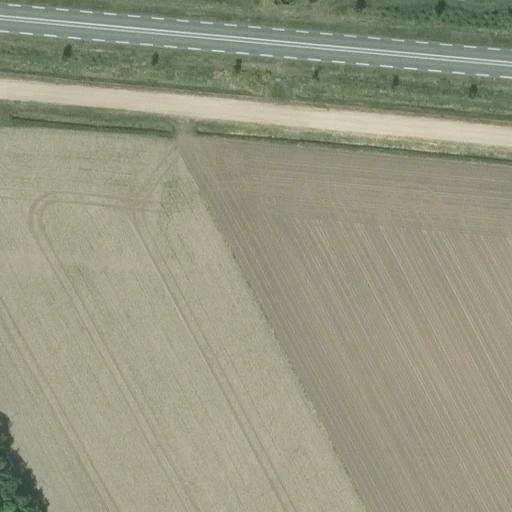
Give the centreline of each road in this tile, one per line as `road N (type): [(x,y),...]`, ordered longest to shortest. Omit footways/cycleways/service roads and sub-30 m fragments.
road 1 (track): [(511,139),(0,89)]
road 2 (secondary): [(511,64),(0,19)]
